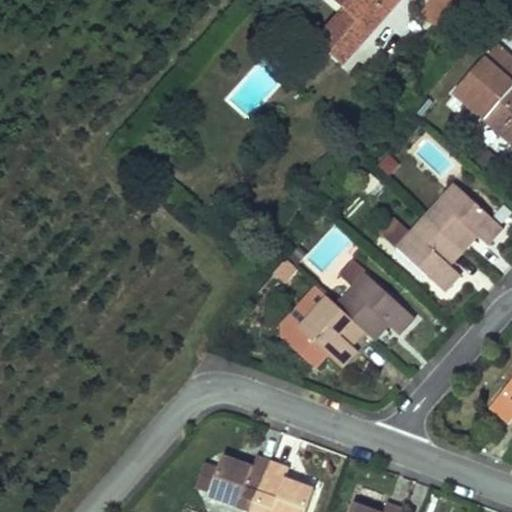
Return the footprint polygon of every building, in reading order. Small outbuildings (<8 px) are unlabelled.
[(331,0),(342,10),(349,15),(321,46),(340,63),(396,0),(331,0)] [(470,0),(435,0),(423,14),(442,32),(470,0)] [(349,15),(342,10),(314,40),(321,46),(349,15)] [(511,103),(505,97),(511,89),(511,59),(497,46),(456,92),(511,142),(511,103)] [(409,150),(444,182),(460,164),(425,132),(409,150)] [(427,217),(467,253),(479,239),(489,248),(505,230),(455,186),(427,217)] [(453,269),(467,253),(427,217),(411,236),(399,249),(448,293),(463,278),(453,269)] [(399,249),(411,236),(395,222),(383,236),(399,249)] [(285,284),(297,270),(287,260),(275,274),(285,284)] [(355,289),(338,307),(366,333),(377,342),(390,327),(400,336),(415,319),(353,262),(341,275),(355,289)] [(352,347),(366,333),(338,307),(328,298),(317,288),(300,306),(311,317),(288,342),(317,369),(329,355),(344,369),(358,353),(352,347)] [(288,342),(311,317),(300,306),(282,326),(279,334),(288,342)] [(511,385),(492,410),(508,424),(511,420),(511,385)] [(254,468),(225,456),(221,466),(213,490),(210,497),(251,511),(256,511),(275,463),(258,456),(254,468)] [(213,490),(221,466),(207,461),(199,485),(213,490)] [(275,463),(256,511),(308,511),(316,491),(287,480),(290,468),(275,463)]
